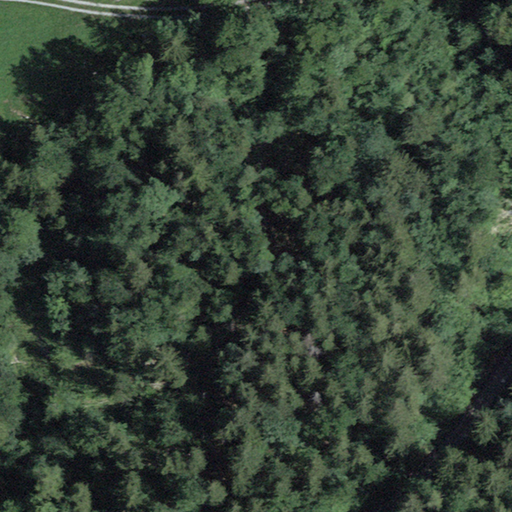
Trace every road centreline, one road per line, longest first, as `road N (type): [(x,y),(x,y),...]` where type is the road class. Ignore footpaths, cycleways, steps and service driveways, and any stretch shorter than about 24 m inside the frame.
road 1 (track): [(271,0),(190,11),(38,0)]
road 2 (track): [(383,511),(427,471),(511,358)]
